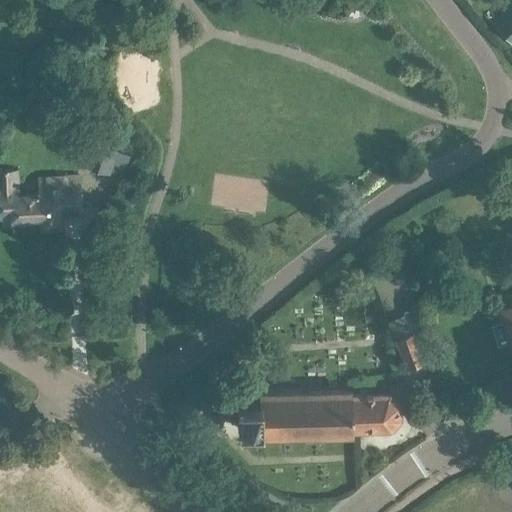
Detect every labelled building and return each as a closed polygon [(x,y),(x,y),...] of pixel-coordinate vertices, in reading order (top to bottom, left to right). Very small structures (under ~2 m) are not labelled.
[(511,3),(494,22),(511,39),(511,3)] [(115,17),(104,8),(95,20),(105,28),(115,17)] [(87,57),(95,63),(104,52),(96,45),(87,57)] [(41,90),(19,116),(26,122),(48,96),(41,90)] [(109,174),(118,149),(91,140),(83,165),(109,174)] [(80,174),(37,176),(38,190),(19,191),(18,169),(0,169),(0,218),(1,227),(39,226),(39,229),(62,228),(62,217),(82,216),(80,174)] [(503,249),(511,246),(511,240),(502,243),(503,249)] [(511,303),(500,308),(511,345),(511,344),(511,303)] [(395,339),(406,369),(426,361),(414,332),(395,339)] [(389,393),(351,394),(351,389),(258,392),(259,402),(260,427),(260,436),(353,434),(353,429),(390,428),(399,418),(399,402),(389,393)] [(259,402),(236,402),(237,427),(260,427),(259,402)]
